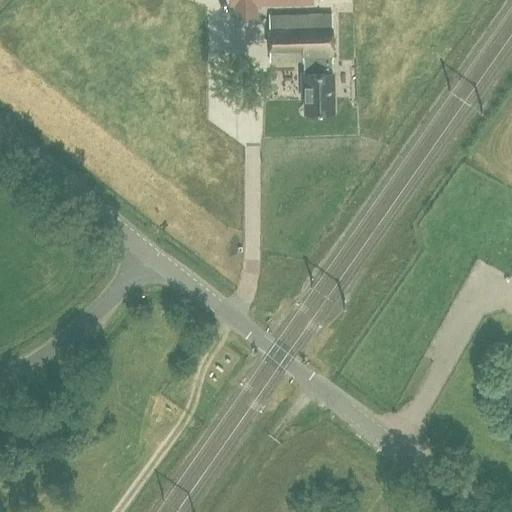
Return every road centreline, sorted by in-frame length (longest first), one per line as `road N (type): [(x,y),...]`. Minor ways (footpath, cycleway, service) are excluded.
road 1 (unclassified): [(486,511),(153,254)]
road 2 (track): [(234,320),(200,374),(188,413),(119,511)]
road 3 (unclassified): [(0,376),(81,326),(153,254)]
road 4 (unclassified): [(153,254),(0,131)]
